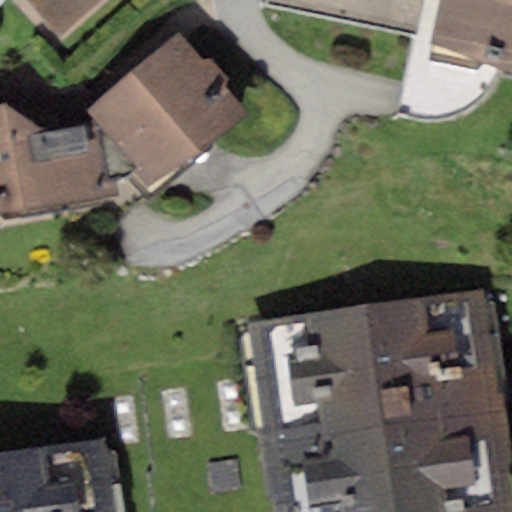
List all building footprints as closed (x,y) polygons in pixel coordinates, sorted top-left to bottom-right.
[(32,0),(63,34),(101,0),(32,0)] [(420,0),(275,0),(275,1),(350,9),(349,17),(416,24),(418,0),(419,0),(421,0),(420,0)] [(511,0),(439,0),(425,59),(511,74),(511,0)] [(0,213),(120,196),(118,181),(133,173),(150,193),(247,110),(179,32),(85,113),(93,123),(43,131),(5,103),(0,103),(0,213)] [(511,511),(511,363),(496,286),(258,326),(265,368),(287,511),(511,511)] [(125,436),(136,511),(287,511),(265,368),(118,391),(125,436)] [(136,511),(125,436),(0,453),(0,511),(136,511)]
